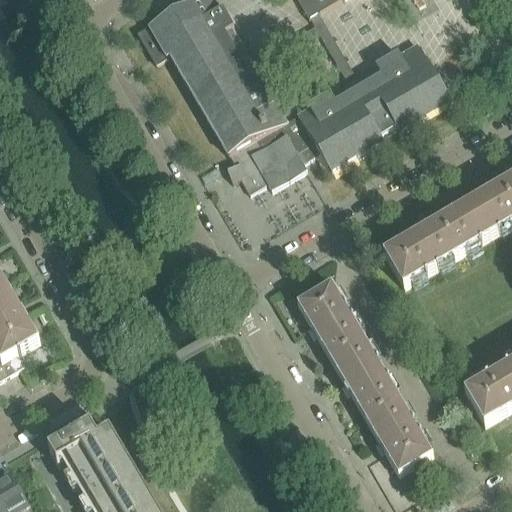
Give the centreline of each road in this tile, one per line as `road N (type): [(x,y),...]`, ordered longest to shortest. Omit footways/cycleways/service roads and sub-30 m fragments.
road 1 (residential): [(234,285),(80,19),(112,0)]
road 2 (residential): [(0,433),(95,375),(93,350),(0,173)]
road 3 (residential): [(234,285),(511,124)]
road 4 (residential): [(366,511),(234,285)]
